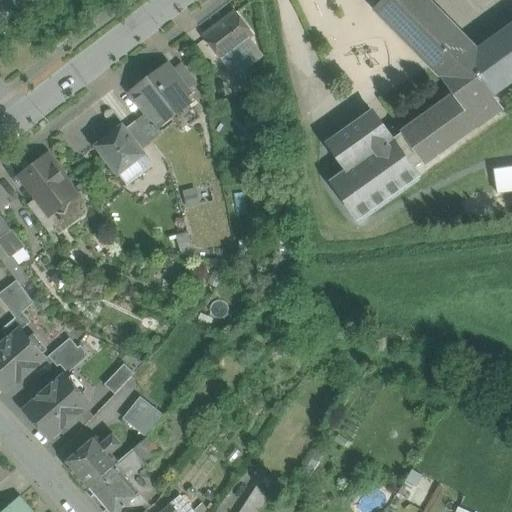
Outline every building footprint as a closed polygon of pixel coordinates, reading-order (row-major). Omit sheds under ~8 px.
[(466,39),(427,0),(384,0),(375,9),(425,60),(428,63),(432,67),(442,78),(478,52),(466,39)] [(236,12),(203,36),(222,60),(232,53),(243,44),(254,36),(236,12)] [(405,131),(393,140),(378,118),(372,121),(367,125),(363,120),(328,144),(348,172),(332,183),(359,220),(420,176),(415,169),(424,163),(425,165),(503,109),(493,96),(511,81),(511,26),(478,52),(442,78),(455,95),(405,131)] [(64,28),(53,36),(57,42),(68,34),(64,28)] [(254,59),(243,44),(232,53),(242,68),(254,59)] [(242,68),(232,53),(222,60),(233,75),(242,68)] [(130,93),(147,114),(159,130),(192,106),(187,99),(191,96),(188,91),(173,71),(168,64),(130,93)] [(183,64),(173,71),(188,91),(198,83),(183,64)] [(263,75),(251,77),(255,97),(257,105),(269,102),(267,93),(270,92),(268,83),(265,84),(263,75)] [(255,97),(241,100),(244,112),(258,109),(257,105),(255,97)] [(136,123),(151,143),(162,135),(159,130),(147,114),(136,123)] [(136,123),(126,130),(142,151),(151,143),(136,123)] [(124,127),(97,147),(119,175),(130,167),(138,177),(149,168),(142,158),(146,155),(142,151),(126,130),(124,127)] [(142,158),(149,168),(153,165),(146,155),(142,158)] [(59,172),(48,156),(28,172),(32,177),(27,183),(38,199),(49,214),(53,212),(64,213),(72,198),(76,195),(65,180),(64,173),(59,172)] [(498,193),(511,190),(511,165),(495,168),(498,193)] [(130,167),(119,175),(126,185),(138,177),(130,167)] [(21,177),(27,183),(32,177),(28,172),(21,177)] [(0,190),(0,244),(11,259),(12,258),(25,248),(0,215),(0,211),(10,204),(0,190)] [(49,214),(38,199),(29,206),(50,234),(63,225),(53,212),(49,214)] [(29,280),(12,258),(11,259),(0,244),(0,259),(1,261),(17,281),(21,286),(29,280)] [(77,265),(84,259),(76,247),(68,253),(77,265)] [(21,286),(17,281),(0,293),(0,298),(16,319),(23,313),(34,304),(21,286)] [(16,319),(2,330),(10,339),(19,331),(20,332),(31,322),(23,313),(16,319)] [(10,339),(0,347),(0,385),(6,393),(45,359),(29,340),(27,341),(20,332),(19,331),(10,339)] [(70,339),(49,357),(58,367),(61,365),(60,365),(79,349),(78,348),(70,339)] [(79,349),(60,365),(61,365),(68,374),(90,356),(81,346),(78,348),(79,349)] [(125,365),(105,385),(115,395),(135,374),(125,365)] [(65,376),(26,411),(50,439),(88,406),(79,396),(81,395),(65,376)] [(165,417),(141,398),(124,419),(148,438),(165,417)] [(96,438),(65,464),(87,490),(115,467),(118,464),(111,455),(122,445),(113,435),(102,445),(96,438)] [(148,438),(134,450),(144,461),(150,468),(163,456),(148,438)] [(144,461),(134,450),(118,464),(115,467),(124,478),(144,461)] [(0,464),(0,483),(9,475),(0,464)] [(124,478),(115,467),(87,490),(88,490),(106,511),(118,511),(139,495),(124,478)] [(401,495),(419,504),(431,479),(413,470),(401,495)] [(269,511),(277,501),(257,488),(250,499),(268,511),(269,511)] [(139,495),(118,511),(145,511),(150,508),(139,495)] [(31,511),(19,498),(3,511),(31,511)] [(241,511),(268,511),(250,499),(241,511)]
